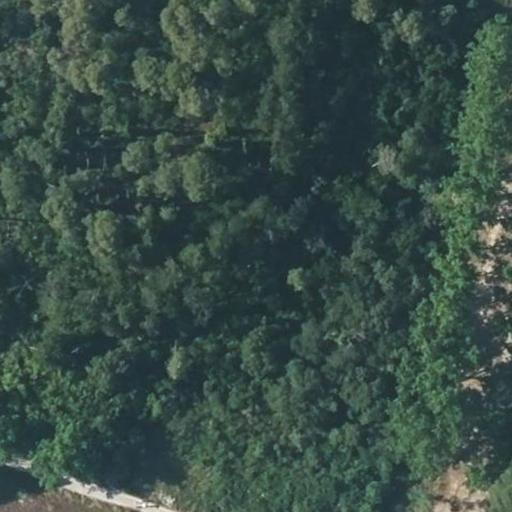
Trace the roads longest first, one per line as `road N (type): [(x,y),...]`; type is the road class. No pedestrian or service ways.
road 1 (track): [(466,511),(511,214)]
road 2 (track): [(152,511),(0,457)]
